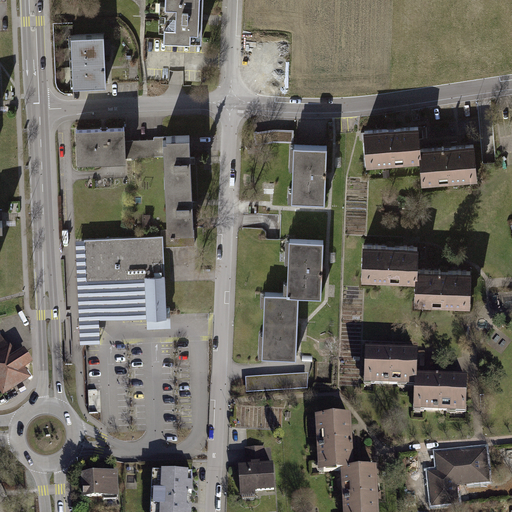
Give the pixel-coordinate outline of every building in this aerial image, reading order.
[(205,0),(167,0),(166,38),(204,39),(205,0)] [(105,33),(72,34),(74,83),(107,82),(105,33)] [(417,126),(365,130),(368,163),(420,159),(419,149),(417,126)] [(124,128),(77,130),(78,161),(126,160),(125,157),(125,140),(124,128)] [(293,141),(294,129),(273,129),(246,133),(248,146),(274,140),(293,141)] [(190,135),(165,136),(166,155),(167,181),(192,180),(190,135)] [(165,136),(153,136),(153,139),(154,156),(166,155),(165,136)] [(153,139),(125,140),(125,157),(154,156),(153,139)] [(327,145),(294,144),(293,200),(325,201),(327,145)] [(475,144),(419,149),(422,181),(477,177),(475,144)] [(192,180),(167,181),(169,228),(170,246),(195,245),(192,180)] [(84,238),(87,319),(98,318),(146,316),(146,325),(170,324),(169,306),(165,306),(163,246),(170,246),(169,228),(160,228),(160,235),(84,238)] [(99,326),(98,318),(87,319),(84,238),(76,238),(79,326),(80,343),(85,343),(99,342),(99,326)] [(288,295),(321,296),(323,240),(290,239),(288,295)] [(418,245),(363,243),(362,276),(417,278),(417,268),(418,245)] [(471,269),(417,268),(416,301),(470,303),(471,269)] [(296,356),(298,295),(288,295),(267,294),(264,355),(296,356)] [(15,357),(0,334),(0,387),(4,394),(29,378),(24,370),(33,364),(25,351),(15,357)] [(417,352),(366,350),(365,384),(416,386),(416,377),(417,352)] [(308,374),(247,378),(248,392),(308,389),(308,374)] [(467,378),(416,377),(415,411),(466,413),(467,378)] [(351,416),(316,418),(319,473),(341,472),(354,471),(351,416)] [(263,448),(246,449),(247,461),(251,461),(252,466),(239,467),(241,499),(255,498),(254,492),(274,491),(272,465),(264,466),(263,448)] [(489,482),(485,450),(437,455),(439,473),(430,474),(433,505),(457,503),(457,494),(467,493),(467,484),(489,482)] [(90,474),(83,474),(84,497),(103,496),(103,499),(119,498),(118,472),(96,473),(96,469),(90,470),(90,474)] [(190,511),(192,472),(154,470),(152,511),(190,511)] [(378,511),(376,470),(341,472),(343,511),(378,511)]
